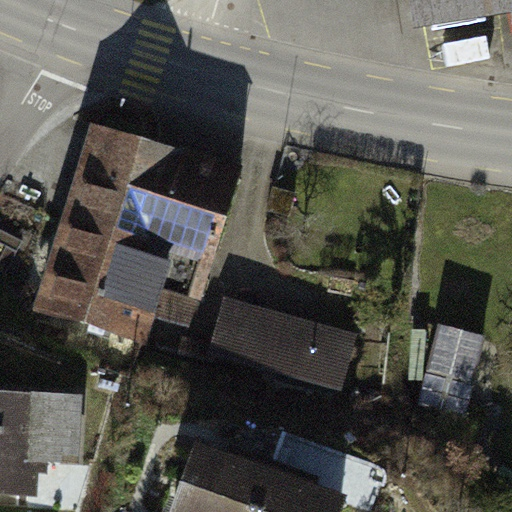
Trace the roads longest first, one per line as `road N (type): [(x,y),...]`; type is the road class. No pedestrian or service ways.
road 1 (secondary): [(511,133),(321,101),(64,26)]
road 2 (residential): [(64,26),(0,149)]
